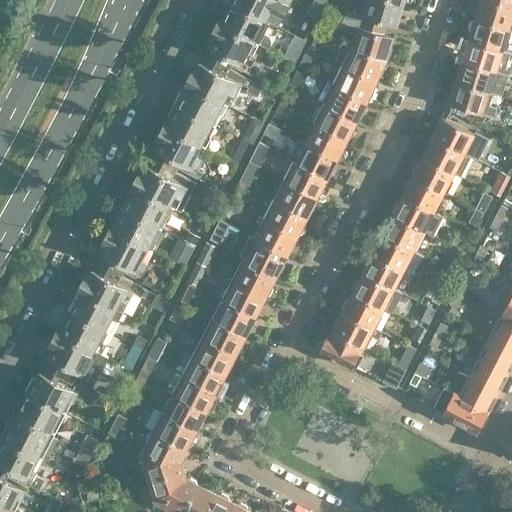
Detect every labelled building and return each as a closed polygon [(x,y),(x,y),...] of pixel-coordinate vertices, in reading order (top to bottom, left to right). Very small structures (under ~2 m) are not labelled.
[(229,0),(229,1),(270,22),(276,12),(284,16),(292,0),(229,0)] [(369,0),(364,16),(387,23),(397,26),(404,4),(391,0),(369,0)] [(479,12),(477,19),(510,29),(511,24),(511,7),(486,0),(482,0),(483,0),(479,1),(477,8),(479,12)] [(218,20),(218,21),(261,43),(270,48),(271,45),(271,44),(270,41),(269,40),(264,37),(266,34),(265,33),(270,22),(229,1),(223,12),(227,14),(222,22),(218,20)] [(358,34),(354,47),(386,57),(387,56),(390,54),(392,48),(390,45),(393,36),(383,33),(387,23),(364,16),(347,10),(340,26),(358,34)] [(511,29),(510,29),(477,19),(476,21),(472,22),(470,29),(473,32),(470,39),(504,50),(511,52),(511,29)] [(214,47),(209,57),(230,68),(231,65),(242,70),(245,63),(251,66),(257,55),(254,53),(259,44),(260,44),(261,43),(218,21),(211,34),(215,37),(210,45),(214,47)] [(324,36),(317,32),(314,39),(321,43),(324,36)] [(297,58),(306,38),(295,33),(286,54),(297,58)] [(466,53),(464,60),(498,70),(504,50),(470,39),(469,42),(466,43),(464,50),(466,53)] [(350,47),(342,65),(346,66),(377,79),(377,78),(381,76),(383,70),(382,67),(386,57),(354,47),(350,46),(350,47)] [(306,55),(300,66),(307,70),(313,59),(306,55)] [(193,69),(186,83),(227,104),(232,93),(236,95),(242,83),(248,87),(247,91),(257,96),(263,86),(230,68),(209,57),(205,64),(201,62),(197,71),(193,69)] [(459,73),(457,81),(491,91),(498,70),(464,60),(463,63),(459,64),(457,70),(459,73)] [(342,65),(334,83),(367,100),(368,99),(371,98),(374,92),(372,88),(377,79),(346,66),(342,65)] [(259,68),(255,76),(262,80),(267,72),(259,68)] [(298,88),(303,77),(296,73),(290,84),(298,88)] [(315,97),(324,102),(357,119),(358,119),(361,118),(364,112),(362,109),(367,100),(334,83),(325,78),(315,97)] [(453,82),(447,102),(452,103),(484,113),(491,91),(457,81),(456,83),(453,82)] [(182,91),(176,103),(216,125),(227,104),(186,83),(190,85),(185,93),(182,91)] [(497,84),(494,92),(503,95),(506,87),(497,84)] [(281,102),(289,107),(295,96),(286,92),(281,102)] [(324,102),(314,121),(347,139),(351,137),(354,131),(353,128),(357,119),(324,102)] [(173,117),(169,125),(207,145),(212,136),(211,135),(216,125),(176,103),(169,115),(173,117)] [(285,113),(288,107),(280,103),(277,109),(285,113)] [(489,106),(487,114),(496,117),(499,109),(489,106)] [(442,116),(432,135),(465,153),(476,133),(446,117),(446,118),(442,116)] [(250,130),(258,134),(263,123),(256,119),(250,130)] [(314,121),(304,140),(337,158),(337,157),(341,156),(344,150),(343,148),(347,139),(314,121)] [(160,151),(155,161),(176,171),(178,167),(209,184),(212,177),(204,173),(208,164),(201,161),(203,158),(200,156),(205,146),(207,146),(207,145),(169,125),(165,123),(157,138),(161,140),(157,149),(160,151)] [(270,147),(280,128),(270,123),(260,142),(270,147)] [(422,153),(423,154),(456,172),(465,153),(432,135),(431,136),(434,137),(430,145),(427,145),(422,153)] [(304,140),(294,159),(327,177),(331,176),(334,170),(332,167),(337,158),(304,140)] [(246,141),(236,160),(241,163),(252,143),(246,141)] [(260,167),(270,147),(260,142),(250,161),(260,166),(260,167)] [(412,173),(413,174),(446,191),(456,172),(423,154),(424,157),(420,165),(416,165),(412,173)] [(294,159),(284,179),(317,196),(321,195),(324,189),(323,185),(327,177),(294,159)] [(140,172),(132,186),(174,208),(175,207),(174,206),(179,196),(182,198),(188,186),(190,187),(193,180),(176,171),(155,161),(152,166),(148,164),(144,174),(140,172)] [(251,185),(260,166),(250,161),(240,180),(251,185)] [(500,172),(491,190),(498,194),(508,176),(500,172)] [(402,192),(403,194),(435,211),(446,191),(413,174),(414,176),(410,184),(406,184),(402,192)] [(284,179),(274,198),(307,215),(311,214),(314,208),(313,205),(317,196),(284,179)] [(244,193),(249,184),(240,180),(236,189),(244,193)] [(128,195),(122,206),(162,228),(168,216),(169,217),(174,208),(132,186),(132,187),(136,189),(131,197),(128,195)] [(435,211),(403,194),(404,196),(400,203),(397,203),(392,211),(393,214),(425,230),(435,211)] [(511,200),(502,195),(500,200),(511,205),(511,202),(511,200)] [(487,196),(481,209),(488,213),(495,200),(487,196)] [(274,198),(264,218),(297,235),(297,234),(301,233),(304,228),(302,225),(307,215),(274,198)] [(229,218),(236,203),(230,200),(222,214),(229,218)] [(506,208),(498,204),(493,215),(500,219),(506,208)] [(118,221),(114,229),(153,249),(158,240),(157,239),(162,228),(122,206),(115,219),(118,221)] [(481,209),(474,222),(481,226),(488,213),(481,209)] [(203,212),(199,219),(208,223),(212,216),(203,212)] [(382,232),(383,233),(415,250),(425,230),(393,214),(394,215),(390,223),(386,223),(382,232)] [(500,219),(493,215),(487,225),(495,229),(500,219)] [(264,218),(254,237),(287,254),(288,253),(291,252),(294,247),(293,243),(297,235),(264,218)] [(220,219),(209,238),(219,243),(222,238),(221,232),(227,229),(229,224),(220,219)] [(106,255),(101,265),(121,276),(126,265),(143,274),(149,261),(146,260),(151,251),(152,251),(153,249),(114,229),(111,227),(103,242),(107,244),(102,252),(106,255)] [(471,230),(466,241),(474,245),(479,234),(471,230)] [(192,233),(188,240),(196,244),(201,237),(192,233)] [(247,233),(237,253),(273,271),(272,272),(277,274),(277,272),(281,272),(284,266),(283,263),(287,254),(254,237),(247,233)] [(372,250),(373,253),(405,270),(415,250),(383,233),(383,234),(380,242),(376,242),(372,250)] [(185,266),(191,255),(195,248),(177,239),(174,246),(168,257),(185,266)] [(202,263),(212,245),(203,240),(193,259),(202,263)] [(487,248),(480,244),(474,255),(482,259),(487,248)] [(362,270),(363,273),(395,289),(405,270),(373,253),(373,254),(369,262),(366,262),(362,270)] [(482,259),(474,255),(469,266),(476,270),(482,259)] [(456,258),(451,269),(459,273),(464,262),(456,258)] [(192,282),(202,263),(193,259),(183,278),(192,282)] [(242,260),(232,279),(265,296),(265,295),(269,295),(272,290),(270,286),(275,278),(242,260)] [(85,275),(79,289),(120,310),(126,299),(129,301),(134,290),(130,288),(133,282),(121,276),(101,265),(97,272),(93,270),(89,277),(85,275)] [(451,269),(441,288),(449,292),(459,273),(451,269)] [(395,289),(363,273),(359,281),(356,281),(352,290),(353,292),(384,308),(395,289)] [(183,301),(192,282),(183,278),(173,296),(183,301)] [(148,279),(144,287),(153,291),(157,284),(148,279)] [(232,279),(222,298),(255,315),(256,315),(259,314),(262,308),(261,304),(265,296),(232,279)] [(464,287),(457,283),(451,293),(459,297),(464,287)] [(511,287),(505,284),(501,293),(511,298),(511,287)] [(449,292),(441,288),(435,299),(443,303),(449,292)] [(74,298),(67,309),(109,331),(115,319),(118,321),(124,312),(120,310),(79,289),(78,290),(82,291),(78,300),(74,298)] [(341,309),(343,312),(374,328),(375,327),(384,308),(353,292),(353,293),(349,300),(346,301),(341,309)] [(459,297),(451,293),(446,304),(453,308),(459,297)] [(500,315),(499,317),(511,324),(511,298),(501,293),(496,301),(506,307),(501,316),(500,315)] [(222,298),(213,317),(246,334),(246,333),(249,333),(252,327),(251,324),(255,315),(222,298)] [(176,303),(172,310),(181,315),(177,322),(179,323),(187,309),(176,303)] [(430,308),(424,318),(432,322),(437,311),(430,308)] [(65,323),(61,332),(102,353),(107,343),(104,341),(109,331),(67,309),(61,321),(65,323)] [(172,310),(168,317),(177,322),(181,315),(172,310)] [(374,328),(343,312),(339,320),(335,320),(331,328),(332,330),(364,347),(371,334),(386,342),(389,334),(375,327),(374,328)] [(213,317),(203,336),(236,353),(236,352),(239,351),(242,346),(241,343),(246,334),(213,317)] [(511,324),(499,317),(488,338),(511,350),(511,324)] [(171,320),(168,327),(176,332),(180,324),(171,320)] [(436,321),(431,332),(438,336),(444,325),(436,321)] [(421,327),(415,338),(423,342),(428,331),(421,327)] [(61,332),(57,330),(50,344),(54,346),(49,355),(52,358),(47,367),(73,381),(75,377),(96,388),(100,381),(90,376),(95,366),(94,365),(100,354),(102,354),(102,353),(61,332)] [(327,336),(319,350),(352,367),(361,352),(362,352),(364,347),(332,330),(333,331),(329,337),(327,336)] [(431,332),(425,343),(433,347),(438,336),(431,332)] [(483,347),(479,356),(509,372),(511,364),(511,350),(488,338),(481,334),(476,343),(483,347)] [(154,359),(164,339),(155,335),(145,354),(154,359)] [(203,336),(193,355),(226,372),(226,371),(230,370),(232,365),(231,362),(236,353),(203,336)] [(139,337),(135,344),(144,348),(148,341),(139,337)] [(135,344),(124,364),(133,368),(144,348),(135,344)] [(399,362),(407,367),(417,348),(408,344),(399,362)] [(144,378),(154,359),(145,354),(135,374),(144,378)] [(421,361),(428,365),(433,368),(437,360),(425,354),(421,361)] [(193,355),(183,374),(216,391),(220,389),(222,384),(221,381),(226,372),(193,355)] [(461,372),(469,376),(498,392),(509,372),(479,356),(472,368),(465,365),(461,372)] [(386,375),(383,381),(397,388),(400,382),(407,368),(393,361),(386,375)] [(421,361),(415,373),(422,377),(428,365),(421,361)] [(73,381),(47,367),(46,370),(42,368),(36,379),(33,377),(26,389),(67,411),(73,400),(74,400),(78,392),(85,395),(88,389),(73,381)] [(455,390),(453,393),(488,411),(498,392),(469,376),(461,372),(457,370),(454,378),(465,383),(460,393),(455,390)] [(415,373),(409,384),(416,387),(422,377),(415,373)] [(135,396),(144,378),(135,374),(126,392),(135,396)] [(183,374),(173,393),(206,410),(210,409),(212,404),(211,400),(216,391),(183,374)] [(22,406),(19,412),(56,432),(67,411),(26,389),(18,404),(22,406)] [(173,393),(164,411),(197,429),(198,427),(201,426),(204,421),(202,416),(206,410),(173,393)] [(445,410),(444,412),(443,414),(448,417),(479,432),(485,417),(488,411),(453,393),(445,409),(445,410)] [(122,404),(118,411),(127,415),(131,408),(122,404)] [(118,411),(108,429),(119,434),(129,416),(118,411)] [(164,411),(154,429),(188,447),(188,446),(190,446),(193,440),(193,437),(197,429),(164,411)] [(56,432),(19,412),(13,423),(9,421),(2,435),(44,456),(56,432)] [(140,457),(141,458),(148,480),(183,469),(180,460),(181,458),(184,458),(187,452),(186,450),(188,447),(154,429),(140,457)] [(0,467),(30,484),(40,489),(45,479),(35,474),(38,469),(37,469),(44,456),(2,435),(0,438),(0,467)] [(86,439),(83,445),(90,449),(94,443),(86,439)] [(0,501),(15,509),(21,498),(23,499),(30,484),(0,467),(0,501)] [(183,469),(148,480),(155,501),(175,511),(183,511),(199,485),(198,485),(195,483),(195,480),(190,477),(186,479),(185,478),(183,469)] [(199,485),(183,511),(208,511),(218,495),(208,490),(206,486),(202,484),(199,485)] [(218,495),(208,511),(231,511),(236,504),(227,500),(226,496),(221,493),(218,495)] [(48,506),(55,510),(60,500),(52,497),(48,506)] [(79,505),(69,500),(66,505),(76,510),(79,505)] [(0,511),(13,511),(15,509),(0,501),(0,511)] [(236,504),(231,511),(251,511),(246,509),(244,506),(240,503),(237,504),(236,504)]
